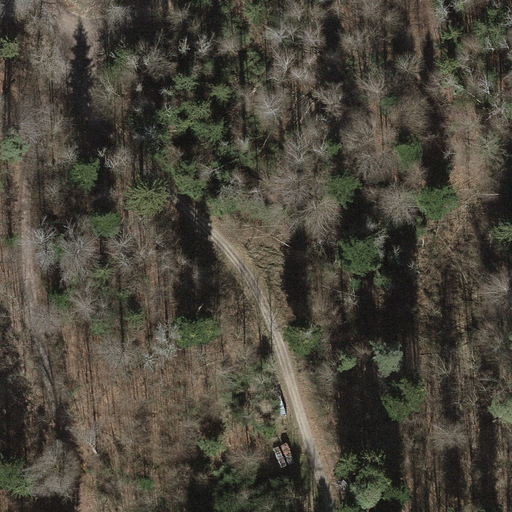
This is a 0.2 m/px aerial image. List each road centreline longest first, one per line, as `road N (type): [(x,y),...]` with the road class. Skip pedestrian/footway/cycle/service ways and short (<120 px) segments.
road 1 (track): [(69,33),(69,88),(91,127),(232,251),(261,296),(333,511)]
road 2 (track): [(80,511),(25,183),(38,137),(69,88)]
road 3 (track): [(166,0),(113,36),(69,33),(40,0)]
